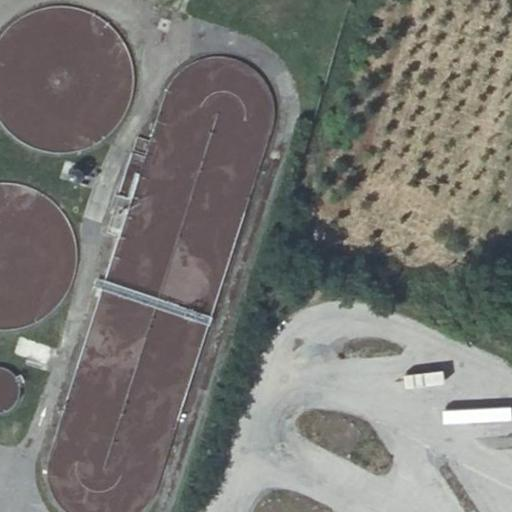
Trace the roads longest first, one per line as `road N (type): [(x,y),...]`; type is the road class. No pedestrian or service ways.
road 1 (unknown): [(265,371),(511,484)]
road 2 (unknown): [(371,511),(241,441)]
